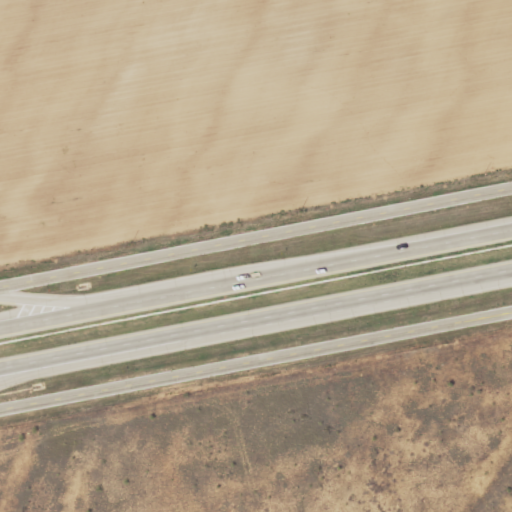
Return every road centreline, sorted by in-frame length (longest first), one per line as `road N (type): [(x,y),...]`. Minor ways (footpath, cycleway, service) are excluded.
road 1 (motorway): [(511,227),(0,326)]
road 2 (tertiary): [(0,408),(511,309)]
road 3 (motorway): [(0,367),(511,268)]
road 4 (tertiary): [(0,287),(511,195)]
road 5 (motorway): [(388,252),(84,299),(0,295)]
road 6 (motorway): [(0,381),(179,333)]
